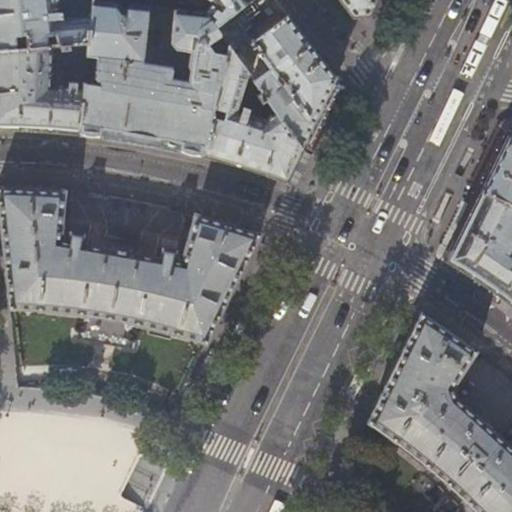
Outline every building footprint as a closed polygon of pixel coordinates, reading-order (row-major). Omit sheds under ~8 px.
[(0,0),(0,50),(87,42),(90,10),(77,12),(78,17),(59,19),(58,11),(54,11),(53,4),(54,4),(56,4),(56,3),(57,2),(58,1),(57,0),(0,0)] [(188,0),(189,1),(205,11),(215,25),(248,0),(188,0)] [(283,8),(276,0),(248,0),(215,25),(221,34),(229,46),(300,150),(336,78),(283,8)] [(339,0),(352,17),(367,15),(372,5),(374,0),(339,0)] [(383,13),(388,0),(374,0),(372,5),(383,13)] [(90,5),(90,10),(87,42),(85,63),(95,64),(93,82),(96,85),(98,86),(97,92),(82,91),(78,132),(97,134),(121,138),(147,142),(170,147),(201,154),(226,60),(207,55),(207,43),(221,34),(215,25),(205,11),(193,10),(188,14),(183,9),(128,6),(127,6),(126,7),(125,7),(123,9),(122,10),(122,12),(121,13),(119,13),(113,6),(90,5)] [(85,63),(87,42),(0,50),(0,128),(33,130),(78,132),(82,91),(82,88),(49,86),(50,66),(75,68),(75,63),(85,64),(85,63)] [(229,46),(226,60),(201,154),(220,159),(244,166),(268,174),(285,180),(299,150),(300,150),(229,46)] [(313,155),(345,90),(336,78),(300,150),(313,155)] [(511,133),(507,136),(506,137),(499,153),(480,190),(480,191),(511,206),(511,133)] [(296,184),(313,155),(300,150),(299,150),(285,180),(296,184)] [(134,331),(135,324),(201,342),(201,343),(205,344),(206,344),(208,339),(207,339),(210,333),(211,333),(213,328),(212,328),(217,319),(218,319),(220,314),(219,314),(222,308),(223,308),(225,304),(225,303),(230,293),(239,273),(240,274),(242,269),(242,268),(244,263),(245,263),(247,258),(251,248),(252,249),(254,244),(253,244),(256,238),(257,238),(260,234),(255,232),(254,233),(241,228),(227,224),(213,219),(198,215),(198,214),(193,213),(192,218),(193,219),(182,262),(173,260),(175,252),(162,249),(161,258),(80,244),(81,234),(69,232),(67,242),(58,240),(63,195),(64,196),(65,190),(59,190),(45,189),(30,188),(16,188),(1,187),(1,186),(0,186),(0,221),(0,226),(0,225),(0,230),(1,231),(3,250),(4,264),(3,264),(4,269),(5,269),(6,276),(5,276),(5,281),(6,281),(7,291),(6,291),(7,296),(8,297),(8,303),(7,303),(8,309),(9,309),(13,309),(13,308),(81,314),(79,321),(78,321),(77,321),(76,322),(75,322),(74,323),(73,324),(72,325),(72,326),(72,327),(72,328),(72,330),(73,331),(73,332),(74,333),(75,333),(76,334),(77,334),(76,340),(130,350),(131,344),(132,344),(134,344),(135,343),(136,343),(137,342),(137,341),(138,340),(138,339),(139,338),(139,337),(138,335),(138,334),(137,333),(137,332),(136,332),(135,331),(134,331)] [(511,206),(480,191),(464,222),(446,259),(488,287),(503,297),(511,303),(511,206)] [(451,388),(474,351),(454,337),(436,324),(420,313),(393,368),(367,422),(388,437),(414,458),(437,478),(459,497),(473,511),(511,511),(511,448),(455,397),(451,388)] [(236,322),(232,333),(232,336),(234,337),(236,338),(239,338),(241,337),(246,328),(246,326),(245,323),(243,321),(240,320),(236,322)] [(233,356),(220,349),(207,378),(220,384),(233,356)]
